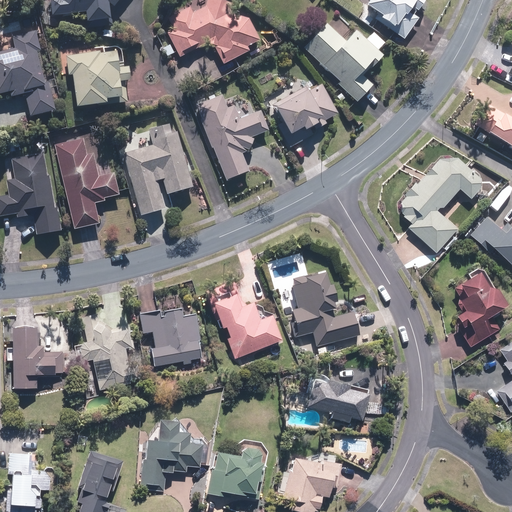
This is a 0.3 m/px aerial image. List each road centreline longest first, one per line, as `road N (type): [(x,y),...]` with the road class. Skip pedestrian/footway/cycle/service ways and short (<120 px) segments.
road 1 (residential): [(327,185),(153,259),(0,286)]
road 2 (residential): [(327,185),(412,331),(422,376),(419,426)]
road 3 (residential): [(484,0),(455,57),(408,119),(327,185)]
